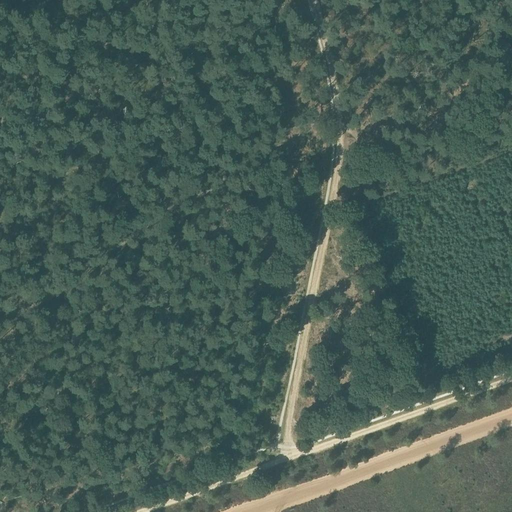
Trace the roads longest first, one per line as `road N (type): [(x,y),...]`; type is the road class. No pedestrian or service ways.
road 1 (unknown): [(326,113),(157,193),(0,306)]
road 2 (track): [(248,511),(511,416)]
road 3 (track): [(281,460),(511,379)]
road 4 (unknown): [(511,80),(441,77),(326,113)]
road 5 (track): [(141,511),(281,460)]
